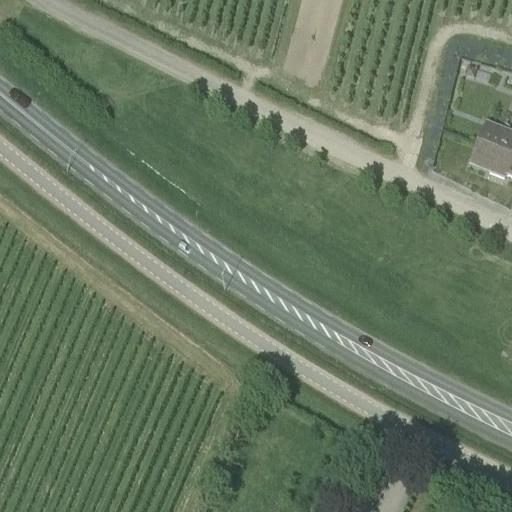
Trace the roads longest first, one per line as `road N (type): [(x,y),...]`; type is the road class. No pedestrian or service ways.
road 1 (primary): [(511,429),(433,393),(263,294),(0,96)]
road 2 (unclassified): [(511,479),(288,361),(0,148)]
road 3 (unclassified): [(49,0),(511,231)]
